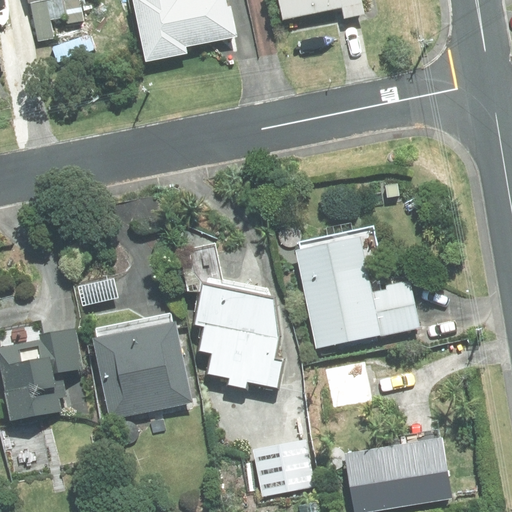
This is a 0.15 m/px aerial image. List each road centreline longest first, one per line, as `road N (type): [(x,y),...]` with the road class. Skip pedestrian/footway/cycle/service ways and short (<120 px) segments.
road 1 (residential): [(0,181),(491,83)]
road 2 (residential): [(511,210),(491,83)]
